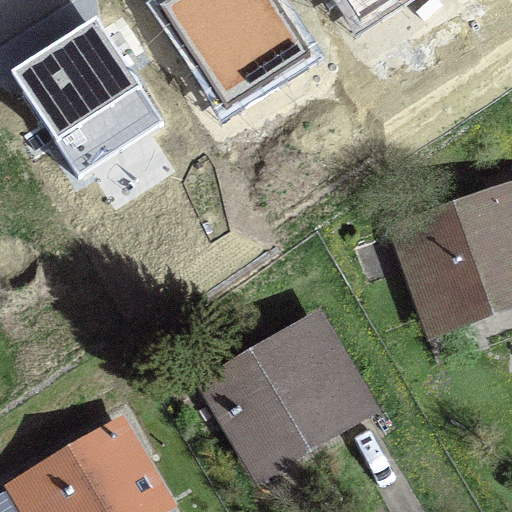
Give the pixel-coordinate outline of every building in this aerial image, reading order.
[(255,0),(175,0),(170,3),(241,113),(302,73),(255,0)] [(161,140),(91,30),(21,76),(91,185),(161,140)] [(511,201),(399,241),(432,332),(511,303),(511,201)] [(0,267),(21,254),(0,221),(0,267)] [(368,417),(316,329),(212,390),(258,470),(300,445),(305,454),(368,417)] [(167,511),(120,431),(0,501),(0,511),(167,511)]
